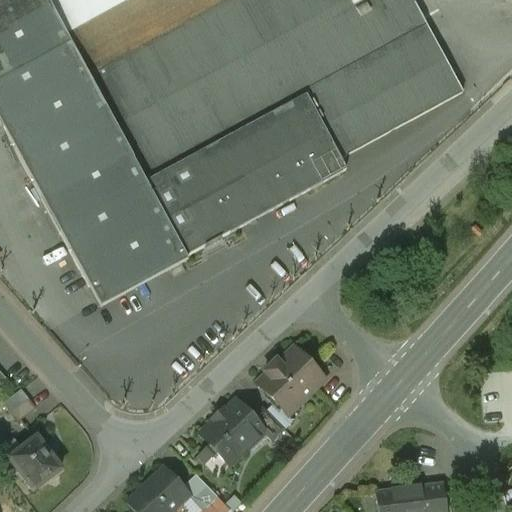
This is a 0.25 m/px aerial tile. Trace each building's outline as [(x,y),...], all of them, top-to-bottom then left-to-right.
[(0,0),(0,128),(58,236),(59,236),(88,289),(131,265),(141,283),(141,284),(141,285),(141,286),(141,287),(185,263),(184,260),(344,173),(338,162),(461,95),(409,0),(0,0)] [(292,351),(277,366),(276,365),(264,377),(265,378),(255,387),(274,406),(285,418),(286,418),(323,382),(292,351)] [(20,393),(1,407),(9,416),(27,402),(20,393)] [(27,402),(9,416),(16,426),(34,411),(27,402)] [(234,403),(221,416),(222,417),(200,438),(199,437),(198,438),(227,469),(263,435),(264,435),(252,422),(234,403)] [(285,418),(274,406),(265,414),(283,432),(291,424),(286,418),(285,418)] [(265,414),(263,412),(252,422),(264,435),(263,435),(270,443),(283,432),(265,414)] [(43,452),(34,440),(19,451),(18,452),(19,453),(8,462),(7,462),(32,494),(59,473),(49,460),(50,460),(49,459),(50,459),(44,452),(43,452)] [(13,443),(0,453),(8,462),(19,453),(18,452),(19,451),(13,443)] [(162,471),(124,507),(129,511),(172,511),(186,499),(188,498),(181,491),(162,471)] [(203,511),(216,500),(194,478),(181,491),(188,498),(186,499),(198,511),(203,511)] [(444,511),(441,487),(374,496),(375,511),(444,511)]
